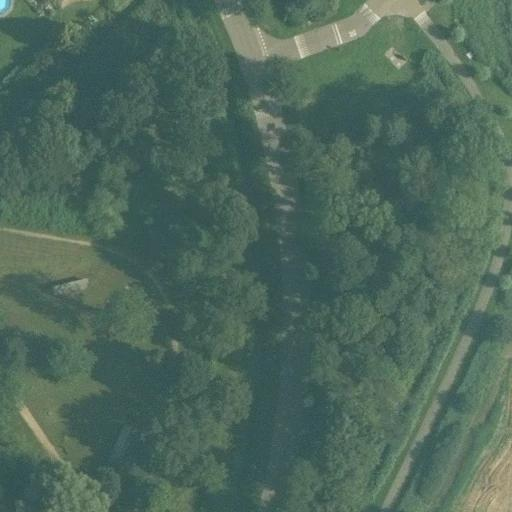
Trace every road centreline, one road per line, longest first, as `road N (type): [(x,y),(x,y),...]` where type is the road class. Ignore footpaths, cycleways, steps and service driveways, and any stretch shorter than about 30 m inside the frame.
road 1 (unclassified): [(386,511),(491,277),(510,193),(498,135),(407,0)]
road 2 (tertiary): [(261,511),(285,408),(293,302),(279,158),(253,64)]
road 3 (residential): [(253,64),(358,28),(387,0)]
